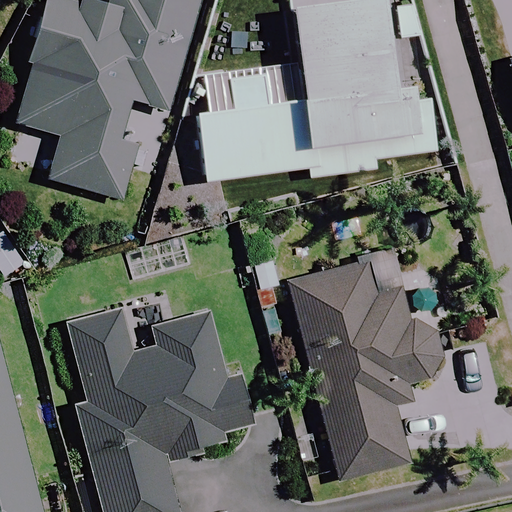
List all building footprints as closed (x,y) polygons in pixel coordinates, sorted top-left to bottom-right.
[(194,0),(114,0),(111,14),(62,0),(46,0),(11,126),(54,138),(42,180),(119,202),(135,144),(118,139),(127,103),(163,113),(194,0)] [(395,103),(382,0),(371,0),(288,10),(299,101),(262,106),(259,81),(225,86),(228,112),(192,116),(200,184),(304,171),(305,179),(370,171),(369,161),(430,153),(424,99),(395,103)] [(511,61),(503,64),(511,96),(511,61)] [(416,285),(407,252),(282,285),(334,482),(404,464),(389,408),(406,403),(401,384),(440,374),(425,319),(404,324),(395,290),(416,285)] [(217,373),(207,318),(151,327),(156,352),(129,357),(122,316),(66,325),(97,511),(172,511),(163,456),(244,442),(231,371),(217,373)] [(0,511),(36,511),(0,359),(0,511)]
